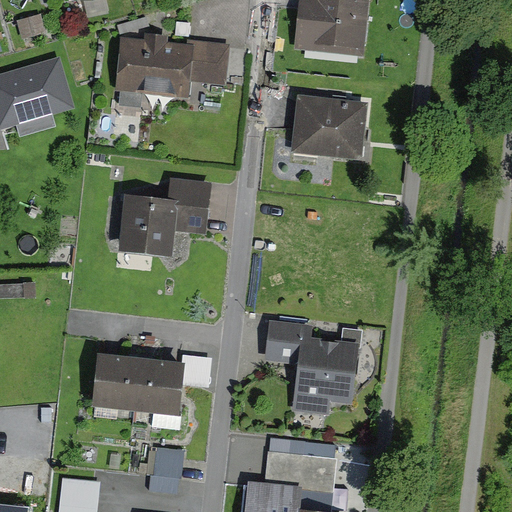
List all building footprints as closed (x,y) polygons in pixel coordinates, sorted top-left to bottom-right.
[(308,0),(306,40),(363,45),(366,0),(308,0)] [(44,5),(21,13),(27,31),(51,23),(44,5)] [(211,42),(132,35),(128,88),(207,95),(211,42)] [(0,109),(6,130),(83,107),(67,56),(0,75),(0,109)] [(373,100),(308,94),(304,145),(369,150),(373,100)] [(175,195),(136,191),(130,248),(183,253),(185,226),(213,229),(217,185),(177,181),(175,195)] [(302,399),(362,402),(365,344),(317,342),(318,320),(278,318),(275,374),(304,376),(302,399)] [(189,357),(108,352),(104,413),(185,418),(189,357)] [(159,439),(154,482),(182,486),(187,442),(159,439)] [(276,448),(273,479),(312,482),(311,492),(341,494),(345,455),(276,448)] [(273,479),(258,477),(254,511),(309,511),(310,504),(311,492),(312,482),(273,479)] [(103,511),(106,484),(69,481),(67,511),(103,511)]
